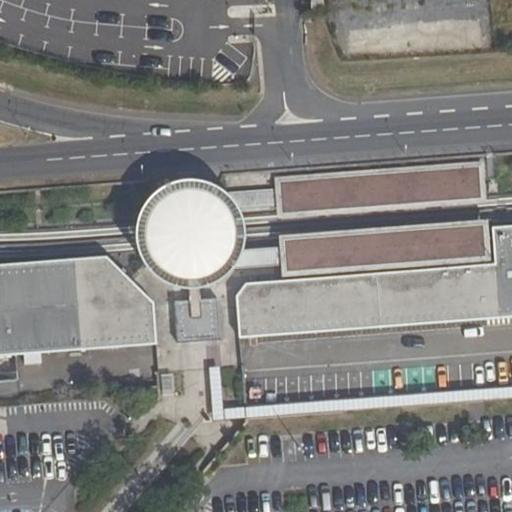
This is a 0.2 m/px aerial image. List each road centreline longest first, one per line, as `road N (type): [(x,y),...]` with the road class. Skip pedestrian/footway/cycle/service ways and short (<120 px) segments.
road 1 (secondary): [(511,122),(151,151)]
road 2 (secondary): [(151,151),(0,108)]
road 3 (secondary): [(151,151),(0,162)]
